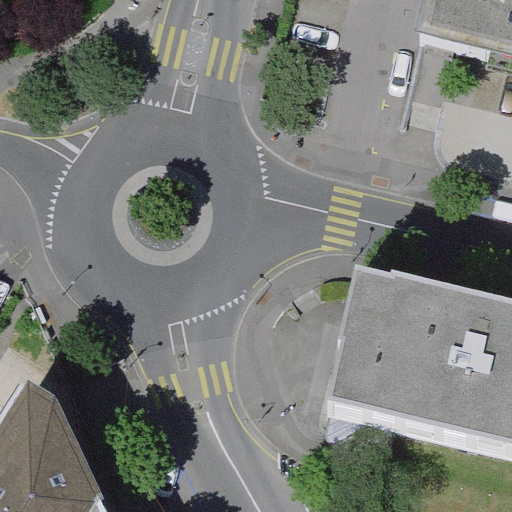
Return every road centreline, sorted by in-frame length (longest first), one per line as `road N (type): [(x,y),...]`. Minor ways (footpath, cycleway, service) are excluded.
road 1 (residential): [(234,196),(511,260)]
road 2 (residential): [(173,276),(192,387),(256,511)]
road 3 (residential): [(173,135),(209,0)]
road 4 (residential): [(93,194),(93,218),(114,257),(131,269),(173,276)]
